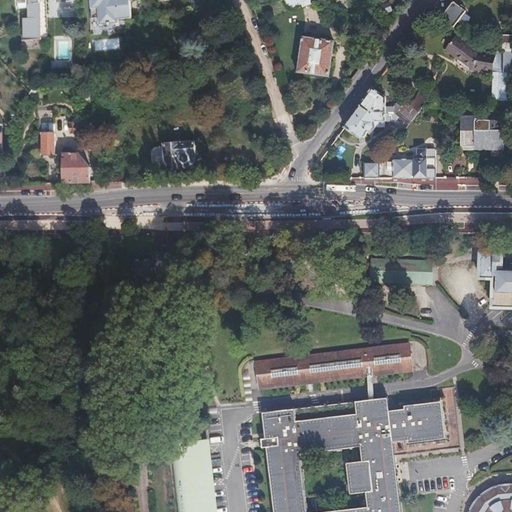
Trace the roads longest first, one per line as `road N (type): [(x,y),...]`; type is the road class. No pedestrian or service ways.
road 1 (primary): [(289,193),(0,206)]
road 2 (primary): [(511,198),(289,193)]
road 3 (residential): [(421,0),(298,168)]
road 4 (residential): [(298,168),(238,0)]
